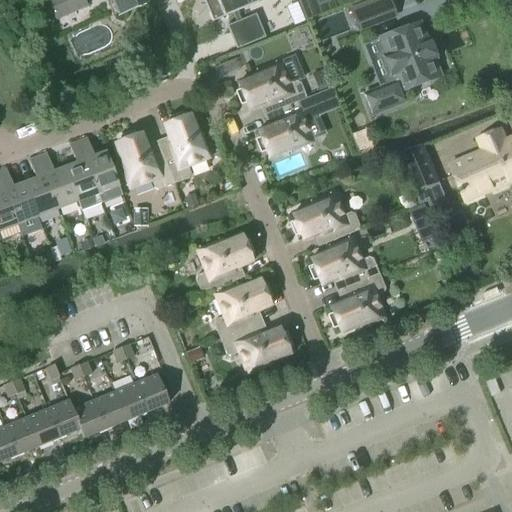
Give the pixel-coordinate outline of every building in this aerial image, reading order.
[(55,0),(47,4),(55,20),(87,6),(84,0),(55,0)] [(109,0),(117,17),(149,3),(147,0),(109,0)] [(262,0),(202,0),(212,22),(232,14),(235,23),(226,26),(236,50),(265,38),(254,14),(240,20),(236,11),(262,0)] [(373,0),(349,10),(357,28),(381,19),(373,0)] [(434,56),(436,52),(433,44),(428,43),(427,40),(425,41),(419,24),(378,39),(385,57),(383,57),(390,76),(392,76),(395,83),(364,95),(371,115),(402,104),(397,93),(439,77),(433,60),(435,59),(434,56)] [(222,76),(239,66),(235,59),(218,68),(222,76)] [(266,102),(270,113),(306,99),(300,84),(295,82),(288,85),(280,66),(237,84),(240,91),(236,93),(240,104),(245,102),(248,110),(266,102)] [(322,70),(311,75),(318,92),(329,87),(322,70)] [(306,99),(270,113),(275,125),(257,132),(260,139),(255,141),(260,152),(264,151),(267,158),(310,140),(302,121),(310,118),(312,114),(306,99)] [(171,145),(159,149),(173,185),(188,179),(190,175),(187,167),(206,159),(190,116),(183,119),(181,115),(169,119),(171,124),(164,126),(171,145)] [(477,139),(482,151),(482,152),(495,147),(510,184),(511,183),(511,138),(506,141),(501,129),(477,139)] [(173,185),(159,149),(148,153),(141,135),(134,138),(132,133),(121,138),(123,142),(115,145),(132,188),(151,181),(154,189),(158,191),(173,185)] [(122,196),(105,153),(93,157),(87,139),(77,143),(97,195),(101,204),(122,196)] [(97,195),(77,143),(69,146),(75,164),(64,168),(81,212),(101,204),(97,195)] [(399,156),(415,193),(439,182),(424,146),(399,156)] [(482,152),(482,151),(449,165),(465,203),(510,184),(495,147),(482,152)] [(46,154),(37,158),(57,210),(77,202),(64,168),(53,172),(46,154)] [(35,179),(24,184),(37,218),(57,210),(37,158),(28,161),(35,179)] [(6,170),(0,171),(0,182),(16,225),(37,218),(24,184),(13,188),(6,170)] [(0,231),(16,225),(0,182),(0,231)] [(432,213),(450,208),(444,184),(425,188),(432,213)] [(412,195),(401,199),(405,210),(416,206),(412,195)] [(194,196),(184,200),(187,208),(197,205),(194,196)] [(299,234),(302,241),(320,234),(324,245),(360,230),(354,215),(349,213),(341,216),(334,198),(291,215),(294,222),(290,224),(294,236),(299,234)] [(425,205),(410,211),(416,226),(431,220),(425,205)] [(146,211),(132,211),(132,227),(146,227),(146,211)] [(100,236),(91,240),(94,247),(103,244),(100,236)] [(195,281),(201,295),(236,281),(232,270),(250,262),(247,255),(251,253),(247,242),(242,244),(239,236),(197,254),(205,273),(197,276),(195,281)] [(91,239),(81,243),(84,251),(94,247),(91,240),(91,239)] [(338,278),(343,289),(378,274),(372,260),(367,258),(360,261),(352,242),(309,260),(312,267),(308,269),(313,280),(317,278),(320,285),(338,278)] [(55,247),(49,249),(54,263),(60,261),(55,247)] [(444,249),(432,254),(438,267),(449,262),(444,249)] [(378,274),(343,289),(347,300),(329,308),(332,315),(328,317),(332,328),(337,326),(340,333),(382,316),(375,297),(382,294),(384,289),(378,274)] [(213,325),(219,340),(255,325),(250,314),(268,307),(265,299),(270,298),(265,286),(261,288),(258,281),(215,298),(223,317),(215,320),(213,325)] [(255,325),(219,340),(225,355),(230,357),(238,353),(245,372),(288,355),(285,347),(289,346),(285,334),(280,336),(277,329),(259,336),(255,325)] [(128,346),(120,349),(125,361),(132,357),(128,346)] [(125,361),(120,349),(112,352),(117,364),(125,361)] [(199,349),(185,354),(190,365),(203,359),(199,349)] [(85,363),(77,366),(82,378),(90,375),(85,363)] [(46,369),(50,381),(58,378),(53,366),(46,369)] [(82,378),(77,366),(70,369),(74,381),(82,378)] [(156,375),(134,384),(146,413),(168,404),(156,375)] [(18,380),(10,383),(15,395),(23,392),(18,380)] [(15,395),(10,383),(2,387),(7,399),(15,395)] [(134,384),(113,393),(125,422),(146,413),(134,384)] [(113,393),(92,402),(104,431),(125,422),(113,393)] [(68,401),(46,410),(58,439),(78,431),(74,421),(76,420),(71,410),(68,401)] [(92,402),(71,410),(76,420),(74,421),(78,431),(82,440),(104,431),(92,402)] [(46,410),(25,419),(37,448),(58,439),(46,410)] [(25,419),(4,428),(16,456),(37,448),(25,419)] [(4,428),(0,429),(0,462),(16,456),(4,428)]
